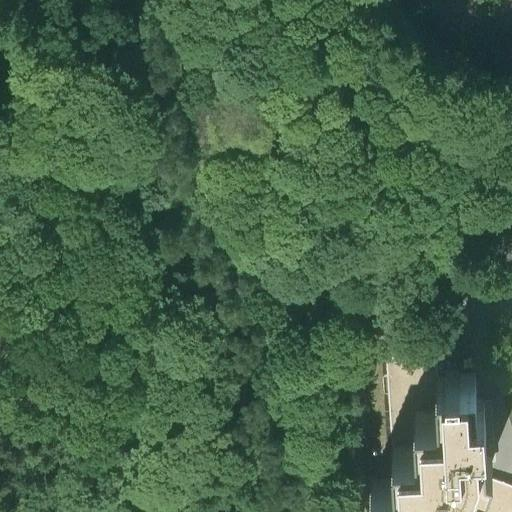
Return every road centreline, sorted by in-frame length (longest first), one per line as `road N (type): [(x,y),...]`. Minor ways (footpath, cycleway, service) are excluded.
road 1 (track): [(179,352),(230,312),(294,287),(374,218),(511,165)]
road 2 (track): [(179,352),(134,511)]
road 3 (track): [(383,0),(511,90)]
